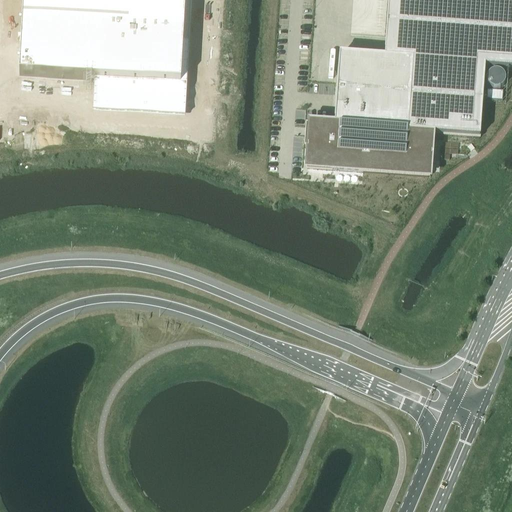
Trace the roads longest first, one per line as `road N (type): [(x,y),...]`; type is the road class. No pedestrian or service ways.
road 1 (motorway): [(0,355),(47,316),(78,305),(110,298),(166,304),(445,419)]
road 2 (motorway): [(405,372),(134,266),(76,263),(0,278)]
